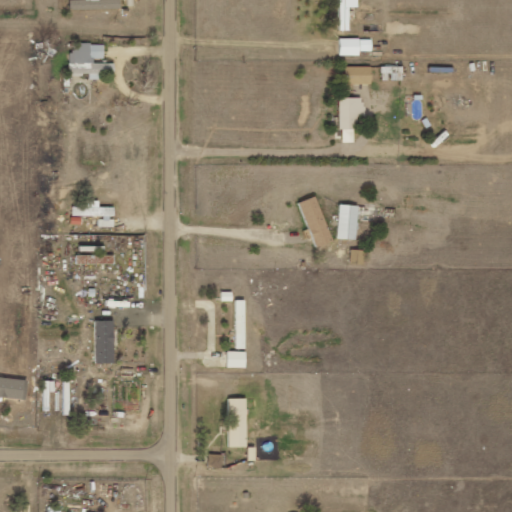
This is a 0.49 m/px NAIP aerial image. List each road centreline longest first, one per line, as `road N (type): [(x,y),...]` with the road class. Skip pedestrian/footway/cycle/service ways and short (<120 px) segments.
road 1 (residential): [(172,0),(171,511)]
road 2 (residential): [(171,452),(0,452)]
